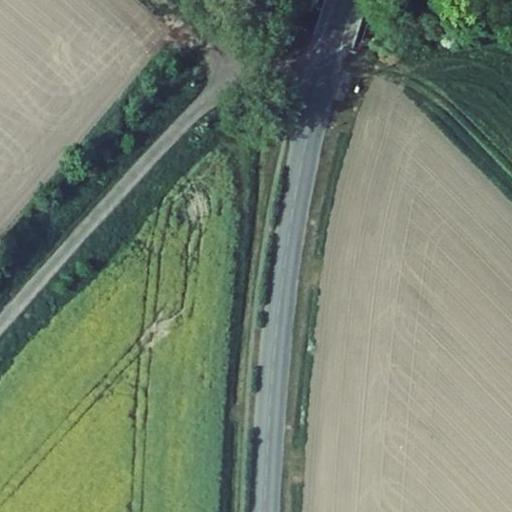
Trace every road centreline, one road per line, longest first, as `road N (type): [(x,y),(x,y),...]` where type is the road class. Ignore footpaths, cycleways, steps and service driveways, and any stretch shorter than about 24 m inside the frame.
road 1 (tertiary): [(346,0),(305,145),(282,270),(265,511)]
road 2 (track): [(0,321),(210,105),(237,59),(317,102)]
